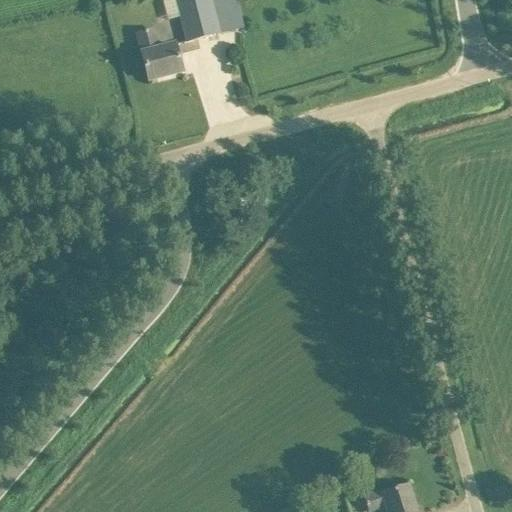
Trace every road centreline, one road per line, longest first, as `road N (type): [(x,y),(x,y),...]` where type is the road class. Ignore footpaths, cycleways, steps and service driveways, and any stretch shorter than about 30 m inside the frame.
road 1 (unclassified): [(475,511),(367,107)]
road 2 (unclassified): [(0,488),(176,279),(180,236),(165,162)]
road 3 (unclassified): [(165,162),(367,107)]
road 4 (unclassified): [(0,205),(165,162)]
